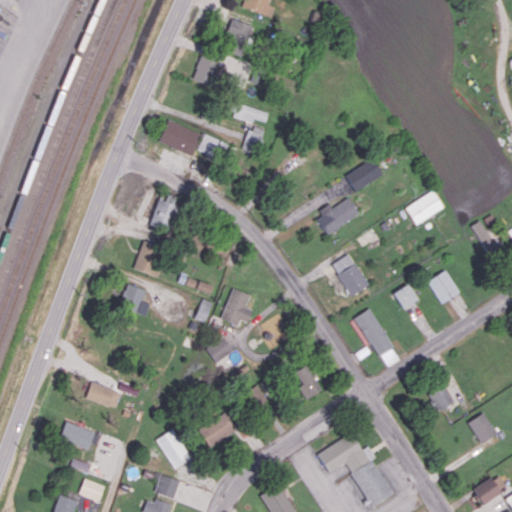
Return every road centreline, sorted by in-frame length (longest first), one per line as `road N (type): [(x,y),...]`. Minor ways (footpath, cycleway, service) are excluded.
road 1 (secondary): [(0,464),(183,0)]
road 2 (residential): [(118,152),(254,229),(446,511)]
road 3 (residential): [(217,511),(227,486),(511,293)]
